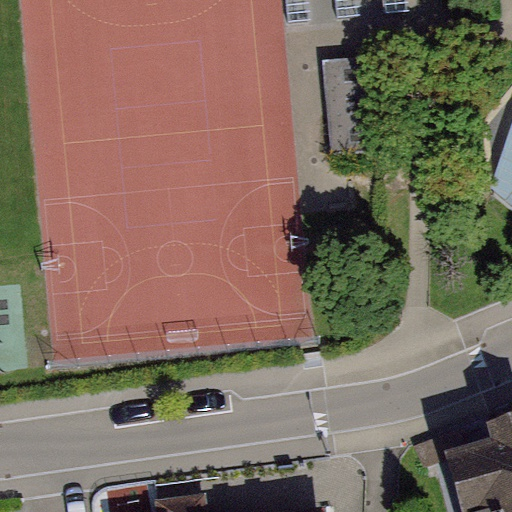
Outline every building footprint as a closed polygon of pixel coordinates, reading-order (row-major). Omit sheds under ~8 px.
[(388,53),(322,59),(330,156),(397,150),(388,53)] [(511,137),(491,203),(511,216),(511,137)] [(470,454),(462,434),(419,451),(427,471),(470,454)] [(501,461),(457,474),(467,511),(511,511),(511,442),(497,447),(501,461)] [(160,511),(205,511),(204,502),(160,508),(160,511)]
